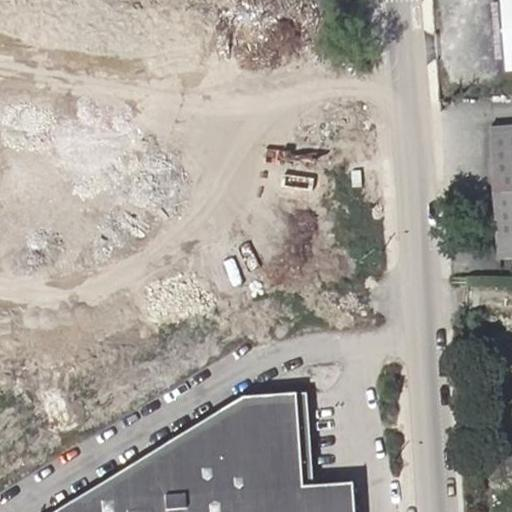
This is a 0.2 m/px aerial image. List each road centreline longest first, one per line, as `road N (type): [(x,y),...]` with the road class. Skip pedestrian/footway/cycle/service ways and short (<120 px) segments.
road 1 (residential): [(438,511),(404,0)]
road 2 (unknown): [(425,308),(379,308),(307,326),(15,511)]
